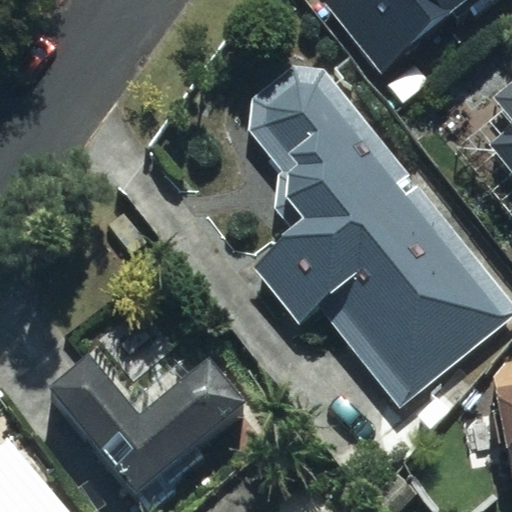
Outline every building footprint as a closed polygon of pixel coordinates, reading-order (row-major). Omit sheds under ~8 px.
[(347,0),(327,17),(390,91),(498,0),(347,0)] [(296,332),(321,312),(405,415),(511,327),(511,307),(326,80),(293,75),(251,105),(248,144),(279,176),(279,215),(301,238),(250,276),(296,332)] [(511,90),(494,106),(511,127),(511,146),(490,164),(511,189),(511,90)] [(511,369),(496,372),(511,462),(511,369)] [(138,511),(247,420),(209,375),(142,432),(90,370),(48,404),(138,511)] [(0,511),(61,511),(5,446),(0,450),(0,511)]
